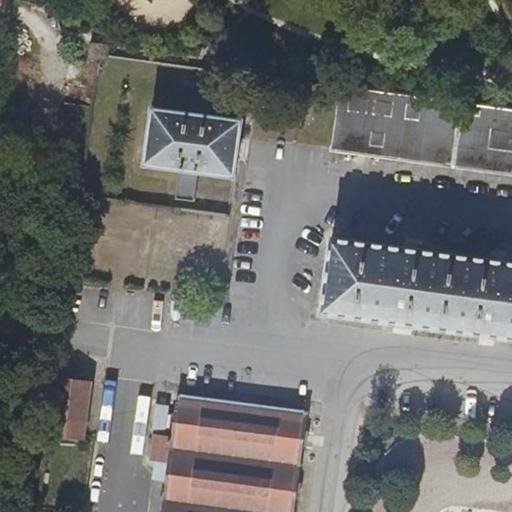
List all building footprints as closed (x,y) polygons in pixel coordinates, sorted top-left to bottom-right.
[(98,64),(106,65),(108,55),(109,43),(94,41),(91,63),(98,64)] [(331,151),(511,175),(511,108),(331,85),(329,96),(337,97),(331,151)] [(175,198),(195,200),(198,174),(236,179),(244,120),(150,107),(142,166),(179,171),(175,198)] [(16,191),(42,195),(46,175),(20,171),(16,191)] [(0,284),(0,285),(15,287),(23,231),(8,228),(0,284)] [(325,313),(511,337),(511,266),(334,243),(325,313)] [(48,433),(88,439),(95,386),(55,380),(48,433)] [(293,511),(307,412),(177,395),(171,437),(154,434),(151,460),(168,462),(162,502),(154,501),(152,511),(293,511)]
